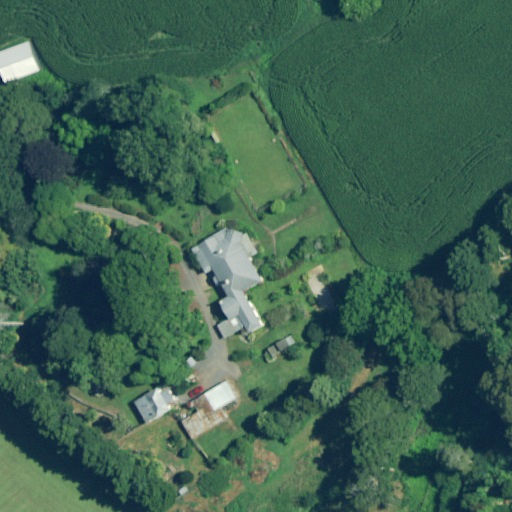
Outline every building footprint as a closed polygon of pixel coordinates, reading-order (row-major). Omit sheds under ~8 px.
[(41,72),(31,43),(0,54),(0,63),(7,84),(41,72)] [(241,230),(231,230),(196,250),(210,274),(218,270),(234,298),(225,303),(234,319),(220,327),(228,339),(241,332),(244,339),(267,326),(248,293),(267,282),(253,258),(262,253),(252,235),(241,230)] [(175,411),(163,389),(138,403),(151,425),(175,411)] [(237,399),(230,389),(220,396),(226,406),(237,399)] [(229,419),(219,403),(185,423),(195,439),(229,419)]
